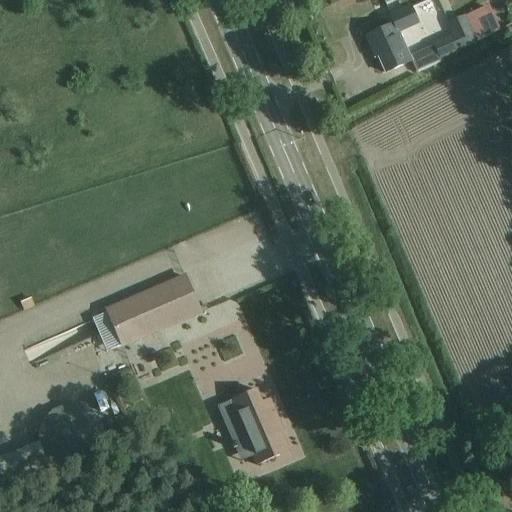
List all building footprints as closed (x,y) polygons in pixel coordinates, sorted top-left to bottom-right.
[(386,74),(404,65),(414,61),(401,33),(420,25),(411,7),(389,16),(393,25),(366,38),(371,50),(375,49),(386,74)] [(412,65),(417,75),(444,62),(442,60),(478,43),(477,41),(497,31),(486,9),(466,18),(465,16),(447,24),(452,35),(433,44),(435,48),(413,58),(416,63),(412,65)] [(123,346),(201,313),(201,312),(186,278),(108,312),(123,346)] [(21,301),(25,312),(35,308),(31,297),(21,301)] [(233,447),(250,439),(251,442),(246,444),(256,468),(289,454),(281,435),(284,434),(270,400),(262,404),(257,391),(239,398),(217,408),(233,447)] [(38,434),(38,439),(47,462),(51,467),(57,470),(63,472),(69,473),(75,473),(81,472),(87,470),(92,467),(97,463),(101,458),(103,452),(105,446),(106,440),(105,433),(104,427),(101,421),(97,416),(92,412),(87,409),(81,406),(75,405),(68,405),(62,407),(56,409),(51,413),(46,417),(42,422),(40,428),(38,434)] [(121,464),(125,478),(134,475),(130,462),(121,464)]
